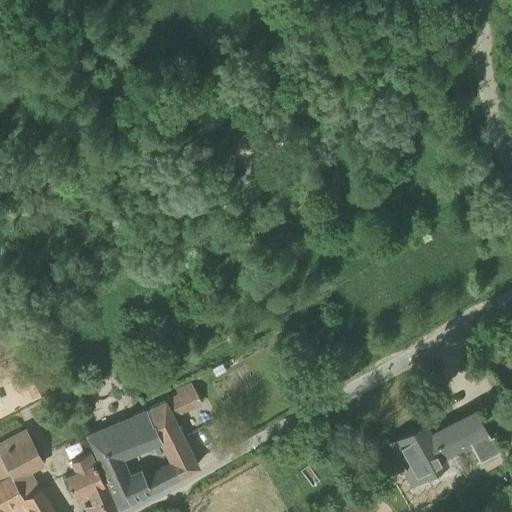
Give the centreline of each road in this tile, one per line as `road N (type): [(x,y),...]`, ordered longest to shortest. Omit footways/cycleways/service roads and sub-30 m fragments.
road 1 (unclassified): [(121,511),(511,298)]
road 2 (unclassified): [(511,142),(483,62),(477,0)]
